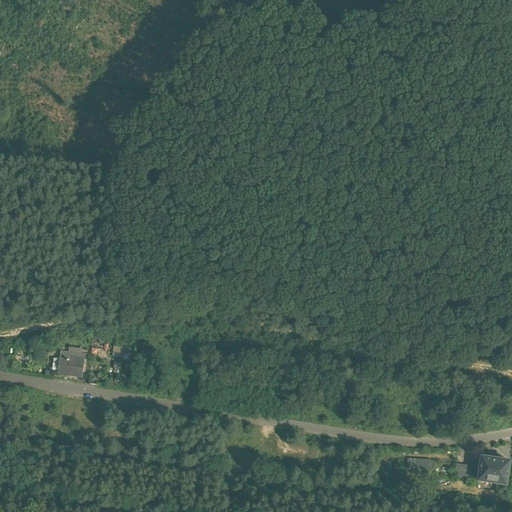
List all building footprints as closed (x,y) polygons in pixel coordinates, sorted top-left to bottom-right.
[(132,356),(132,348),(114,347),(113,355),(132,356)] [(69,354),(62,353),(61,362),(54,361),(53,374),(59,375),(59,378),(83,380),(86,356),(83,356),(83,351),(70,349),(69,354)] [(509,463),(481,459),(479,470),(476,469),(475,477),(478,477),(477,482),(506,487),(509,463)] [(436,464),(407,461),(406,470),(435,473),(436,464)] [(468,474),(455,472),(453,485),(466,487),(468,474)]
